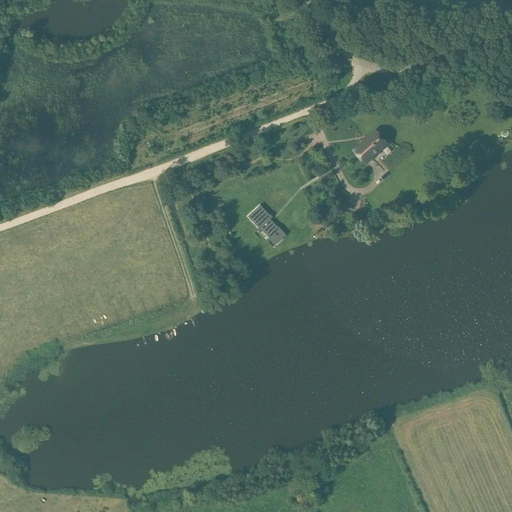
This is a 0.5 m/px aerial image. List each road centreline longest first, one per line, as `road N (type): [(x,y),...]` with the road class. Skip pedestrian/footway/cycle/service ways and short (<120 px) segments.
road 1 (track): [(286,120),(0,228)]
road 2 (unclassified): [(511,34),(407,67),(363,65)]
